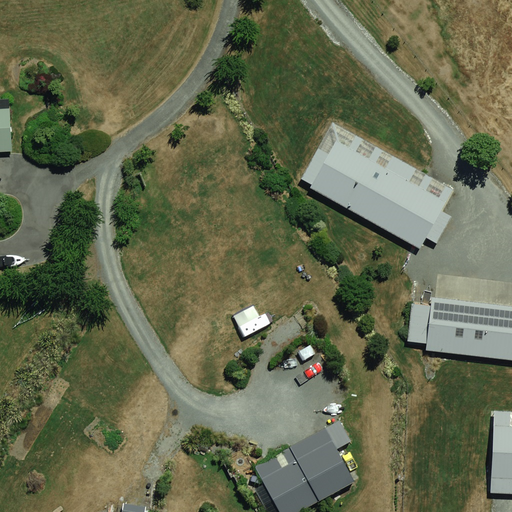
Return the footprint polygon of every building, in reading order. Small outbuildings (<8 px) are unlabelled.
[(0,185),(26,183),(17,108),(0,109),(0,185)] [(331,126),(299,180),(421,250),(452,195),(331,126)] [(511,304),(426,296),(420,349),(511,358),(511,304)] [(511,409),(485,409),(483,494),(511,494),(511,409)] [(327,430),(253,469),(276,511),(292,511),(354,480),(327,430)]
